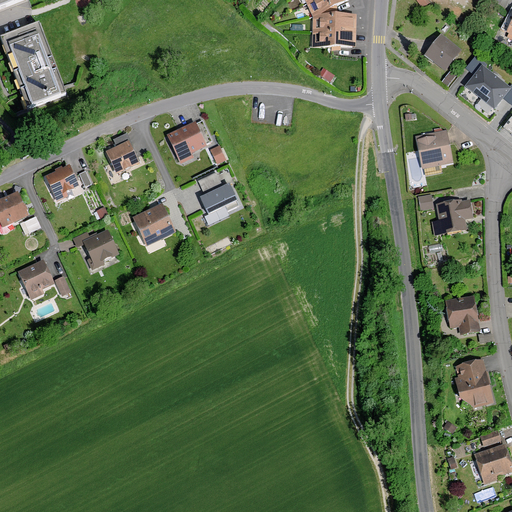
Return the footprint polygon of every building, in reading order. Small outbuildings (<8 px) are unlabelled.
[(0,0),(0,10),(27,0),(0,0)] [(337,19),(335,9),(349,2),(347,0),(299,0),(310,20),(309,52),(354,53),(354,19),(337,19)] [(430,4),(427,0),(415,0),(423,9),(430,4)] [(511,11),(500,32),(504,35),(503,37),(511,41),(511,11)] [(39,26),(0,40),(0,53),(3,60),(17,92),(25,112),(67,96),(39,26)] [(459,54),(439,38),(423,58),(443,74),(459,54)] [(511,91),(482,68),(465,89),(494,112),(511,91)] [(193,128),(191,125),(164,138),(178,166),(191,160),(190,157),(204,151),(202,148),(210,144),(200,125),(193,128)] [(453,164),(447,131),(416,137),(423,170),(453,164)] [(126,137),(112,143),(114,149),(103,155),(113,177),(136,167),(128,148),(131,147),(126,137)] [(224,162),(217,148),(208,153),(215,166),(224,162)] [(75,190),(64,169),(42,180),(54,205),(65,200),(63,196),(75,190)] [(234,206),(225,187),(221,190),(214,174),(194,184),(202,198),(194,202),(203,221),(234,206)] [(90,186),(84,175),(77,179),(83,189),(90,186)] [(0,230),(24,220),(14,198),(0,204),(0,230)] [(431,214),(429,199),(417,201),(419,216),(431,214)] [(461,207),(460,204),(434,208),(436,224),(431,225),(433,239),(465,234),(463,223),(471,222),(469,205),(461,207)] [(173,236),(158,207),(130,222),(145,250),(173,236)] [(105,217),(101,210),(95,213),(99,220),(105,217)] [(38,232),(33,221),(19,227),(24,238),(38,232)] [(116,257),(105,234),(96,238),(95,236),(88,239),(86,236),(70,243),(75,252),(81,249),(92,272),(103,267),(101,264),(116,257)] [(51,287),(39,264),(15,277),(29,303),(42,296),(40,293),(51,287)] [(68,296),(61,280),(53,284),(61,300),(68,296)] [(478,336),(472,300),(443,305),(448,333),(458,331),(459,340),(478,336)] [(492,342),(491,335),(476,339),(478,345),(492,342)] [(452,382),(457,403),(473,412),(491,408),(482,364),(453,369),(456,381),(452,382)] [(455,430),(447,425),(443,431),(451,436),(455,430)] [(499,445),(496,434),(478,439),(481,450),(499,445)] [(511,476),(502,448),(472,459),(482,489),(498,483),(497,480),(511,476)]
